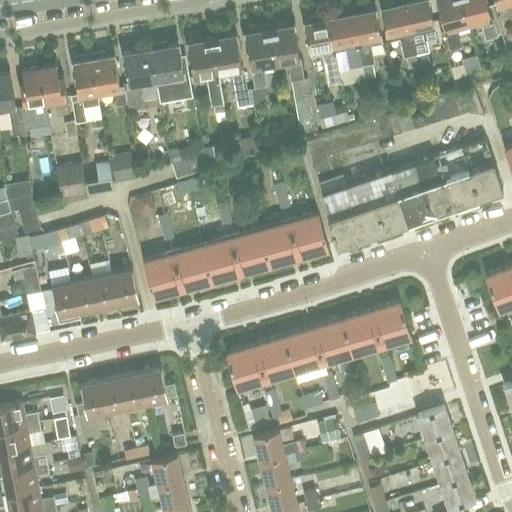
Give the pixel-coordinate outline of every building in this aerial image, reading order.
[(416,52),(404,2),(403,0),(394,0),(384,2),(383,7),(381,7),(386,30),(387,30),(389,41),(402,37),(406,55),(409,67),(411,66),(419,64),(416,52)] [(429,66),(423,38),(437,35),(428,0),(403,0),(404,2),(416,52),(419,64),(420,68),(429,66)] [(437,0),(450,48),(460,45),(454,25),(468,21),(461,0),(437,0)] [(492,16),(491,17),(486,0),(461,0),(468,21),(481,17),(487,38),(497,35),(492,16)] [(511,0),(496,0),(497,3),(507,0),(508,0),(511,9),(511,50),(507,52),(511,68),(511,0)] [(357,39),(362,65),(364,77),(375,75),(373,63),(375,62),(371,44),(382,42),(381,34),(376,8),(374,8),(371,5),(351,9),(357,39)] [(335,43),(344,41),(349,67),(362,65),(357,39),(351,9),(331,12),(330,16),(329,16),(334,43),(335,43)] [(308,17),(307,20),(304,21),(311,56),(325,53),(330,83),(341,81),(335,43),(334,43),(329,16),(319,18),(314,15),(308,17)] [(276,60),(289,58),(302,131),(317,128),(311,91),(301,91),(299,78),(304,78),(294,23),(284,24),(282,22),(272,23),(271,27),(270,27),(276,60)] [(276,60),(270,27),(268,27),(266,24),(256,26),(255,29),(246,31),(255,84),(251,88),(253,102),(257,101),(266,93),(262,68),(264,68),(263,62),(276,60)] [(251,86),(247,86),(244,69),(243,69),(237,33),(227,34),(225,32),(215,33),(214,36),(212,37),(218,71),(231,68),(238,104),(253,102),(251,88),(251,86)] [(214,105),(223,103),(218,71),(212,37),(203,38),(202,35),(189,37),(190,41),(188,41),(194,79),(209,77),(214,105)] [(167,40),(150,43),(155,74),(158,93),(159,93),(160,101),(175,99),(192,95),(188,71),(183,72),(179,42),(167,44),(167,40)] [(144,96),(158,93),(155,74),(150,43),(135,46),(135,50),(124,52),(128,81),(123,81),(127,103),(128,111),(146,108),(144,96)] [(123,81),(122,80),(119,81),(115,53),(107,54),(106,50),(90,53),(96,91),(113,89),(116,105),(127,103),(123,81)] [(71,94),(75,119),(75,121),(87,119),(84,105),(98,103),(96,91),(90,53),(76,55),(76,60),(73,60),(78,92),(71,94)] [(57,63),(39,66),(45,99),(55,98),(58,114),(69,112),(63,76),(59,77),(57,63)] [(20,84),(24,104),(26,120),(47,116),(45,99),(39,66),(23,68),(25,83),(20,84)] [(477,82),(473,70),(453,77),(457,88),(477,82)] [(16,106),(16,105),(10,71),(0,72),(0,106),(3,106),(4,110),(9,110),(13,134),(24,132),(20,105),(16,106)] [(473,85),(461,89),(464,97),(476,93),(473,85)] [(461,89),(450,92),(456,114),(469,110),(467,106),(480,102),(476,93),(464,97),(461,89)] [(446,117),(456,114),(450,92),(439,96),(446,117)] [(435,120),(446,117),(439,96),(428,99),(435,120)] [(428,99),(417,102),(423,124),(435,120),(428,99)] [(417,102),(405,106),(412,127),(423,124),(417,102)] [(484,113),(480,102),(467,106),(469,110),(470,109),(470,112),(484,113)] [(321,127),(349,119),(346,104),(319,111),(321,127)] [(401,131),(412,127),(405,106),(394,109),(401,131)] [(390,134),(401,131),(394,109),(383,113),(390,134)] [(383,113),(372,116),(379,138),(390,134),(383,113)] [(372,116),(362,120),(368,141),(379,138),(372,116)] [(65,121),(67,136),(77,134),(75,121),(75,119),(65,121)] [(362,120),(351,123),(357,144),(368,141),(362,120)] [(357,144),(351,123),(340,126),(347,148),(357,144)] [(340,126),(329,130),(336,151),(347,148),(340,126)] [(329,130),(319,133),(325,154),(336,151),(329,130)] [(307,136),(313,159),(326,156),(325,154),(319,133),(307,136)] [(255,134),(231,138),(234,157),(251,154),(250,152),(258,150),(255,134)] [(477,195),(502,186),(485,137),(461,146),(477,195)] [(176,146),(168,149),(176,177),(204,168),(202,155),(199,142),(179,147),(176,146)] [(203,147),(206,163),(226,160),(223,143),(203,147)] [(477,195),(461,146),(437,154),(454,203),(477,195)] [(136,178),(131,150),(111,153),(116,181),(136,178)] [(454,203),(437,154),(414,162),(431,211),(454,203)] [(329,165),(326,156),(313,159),(316,169),(329,165)] [(87,193),(113,188),(109,159),(96,161),(98,176),(85,178),(87,191),(87,193)] [(61,195),(87,191),(85,178),(82,160),(56,164),(61,195)] [(230,179),(254,172),(250,160),(227,167),(230,179)] [(431,211),(414,162),(391,170),(408,219),(431,211)] [(391,170),(347,185),(343,172),(318,181),(323,193),(321,194),(338,243),(408,219),(391,170)] [(198,176),(184,180),(187,192),(202,187),(198,176)] [(184,180),(176,183),(180,194),(187,192),(184,180)] [(283,181),(274,183),(278,195),(287,192),(285,185),(283,181)] [(6,197),(10,209),(18,208),(24,231),(41,226),(32,192),(6,197)] [(136,197),(139,214),(162,209),(158,192),(136,197)] [(287,192),(278,195),(281,207),(290,204),(287,192)] [(0,199),(0,212),(10,209),(6,197),(0,199)] [(225,197),(217,199),(220,211),(229,208),(225,197)] [(229,208),(220,211),(223,222),(232,220),(229,208)] [(299,253),(328,245),(318,211),(289,219),(299,253)] [(0,225),(15,222),(12,212),(0,214),(0,225)] [(98,215),(101,227),(109,225),(105,212),(98,215)] [(167,212),(158,214),(161,227),(171,224),(167,212)] [(98,215),(92,217),(89,217),(93,230),(101,227),(98,215)] [(260,227),(270,261),(299,253),(289,219),(260,227)] [(16,224),(0,228),(0,239),(18,235),(16,224)] [(171,224),(161,227),(164,239),(174,236),(171,224)] [(67,225),(57,227),(60,240),(70,237),(67,225)] [(54,241),(60,240),(57,227),(51,229),(54,241)] [(240,270),(270,261),(260,227),(231,236),(240,270)] [(202,244),(211,278),(240,270),(231,236),(202,244)] [(173,252),(182,286),(211,278),(202,244),(173,252)] [(153,294),(182,286),(173,252),(144,260),(153,294)] [(36,262),(23,265),(28,291),(41,288),(36,262)] [(511,301),(511,263),(486,273),(498,307),(511,301)] [(112,270),(119,301),(139,297),(133,266),(112,270)] [(99,306),(119,301),(112,270),(92,274),(99,306)] [(80,309),(99,306),(92,274),(72,279),(79,312),(81,312),(80,309)] [(59,317),(79,312),(72,279),(51,283),(59,317)] [(371,308),(381,343),(410,334),(400,299),(371,308)] [(0,329),(2,338),(36,331),(34,323),(32,309),(2,315),(0,306),(0,329)] [(342,316),(352,351),(381,343),(371,308),(342,316)] [(323,360),(352,351),(342,316),(313,325),(323,360)] [(284,334),(294,369),(323,360),(313,325),(284,334)] [(265,377),(294,369),(284,334),(255,342),(265,377)] [(265,377),(255,342),(226,351),(227,353),(236,386),(265,377)] [(389,355),(381,357),(388,381),(396,379),(389,355)] [(177,394),(174,382),(166,384),(162,365),(141,369),(148,400),(168,396),(177,394)] [(141,369),(121,373),(127,405),(148,400),(141,369)] [(330,399),(339,396),(331,372),(323,374),(330,399)] [(121,373),(101,378),(107,409),(127,405),(121,373)] [(107,409),(101,378),(80,382),(84,400),(76,402),(78,414),(87,412),(87,413),(107,409)] [(272,416),(282,413),(275,389),(265,392),(272,416)] [(298,397),(301,408),(323,401),(320,390),(298,397)] [(0,427),(40,420),(38,410),(25,412),(22,400),(0,404),(0,427)] [(353,410),(357,421),(381,413),(377,402),(353,410)] [(418,412),(426,436),(452,427),(445,404),(418,412)] [(67,415),(54,417),(58,438),(71,436),(67,415)] [(0,449),(30,443),(28,432),(41,429),(40,420),(0,427),(0,449)] [(368,431),(376,454),(392,449),(384,426),(368,431)] [(452,427),(426,436),(433,459),(460,450),(452,427)] [(254,433),(260,458),(284,452),(278,428),(272,429),(254,433)] [(172,433),(175,445),(186,443),(184,431),(172,433)] [(361,458),(371,454),(364,431),(353,434),(361,458)] [(292,440),(295,450),(306,447),(303,437),(292,440)] [(148,442),(136,445),(138,453),(150,450),(148,442)] [(0,456),(3,471),(48,462),(46,452),(33,455),(30,443),(0,449),(0,456)] [(138,453),(136,445),(124,448),(126,456),(138,453)] [(308,456),(306,447),(295,450),(297,460),(308,458),(308,456)] [(85,451),(88,462),(95,461),(92,449),(85,451)] [(433,459),(441,481),(467,473),(460,450),(433,459)] [(155,465),(159,482),(183,476),(177,451),(153,457),(155,465)] [(260,458),(266,483),(290,477),(287,462),(284,452),(260,458)] [(367,477),(368,476),(377,474),(371,454),(361,458),(367,477)] [(7,492),(39,486),(36,474),(49,472),(48,462),(3,471),(7,492)] [(122,477),(137,477),(137,466),(122,466),(122,477)] [(441,481),(441,482),(448,505),(475,496),(467,473),(441,481)] [(137,487),(149,484),(147,475),(134,478),(137,487)] [(162,495),(165,507),(189,501),(183,476),(159,482),(149,484),(152,495),(150,496),(150,498),(162,495)] [(290,477),(266,483),(272,508),(296,502),(294,492),(290,477)] [(369,486),(374,503),(386,500),(381,483),(369,486)] [(149,484),(137,487),(140,498),(150,496),(152,495),(149,484)] [(10,511),(15,511),(56,504),(54,495),(41,497),(39,486),(7,492),(10,511)] [(315,487),(304,490),(306,500),(317,497),(315,487)] [(395,509),(405,507),(406,511),(433,511),(429,491),(393,498),(395,509)] [(317,497),(306,500),(309,510),(319,507),(317,497)] [(374,503),(374,504),(376,511),(389,511),(386,500),(374,503)] [(165,507),(166,511),(191,511),(189,501),(165,507)] [(272,511),(298,511),(299,511),(296,502),(272,508),(272,511)]
